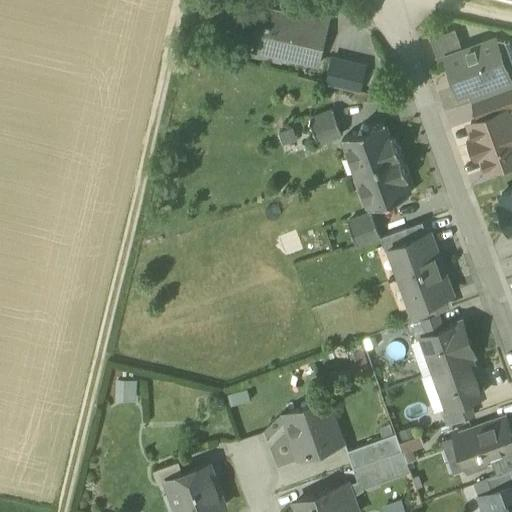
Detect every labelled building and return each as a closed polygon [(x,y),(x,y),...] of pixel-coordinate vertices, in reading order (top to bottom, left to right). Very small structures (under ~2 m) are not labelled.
[(304,8),(288,4),(286,13),(285,19),(301,23),(304,8)] [(301,23),(285,19),(286,13),(264,8),(260,26),(265,27),(259,55),(280,60),(281,53),(287,54),(287,55),(317,63),(325,28),(301,23)] [(329,14),(304,8),(301,23),(325,28),(329,14)] [(455,29),(430,38),(438,60),(446,57),(446,56),(462,50),(455,29)] [(462,50),(446,56),(446,57),(459,94),(469,90),(509,76),(495,38),(462,50)] [(511,74),(511,47),(510,41),(495,38),(509,76),(511,74)] [(327,82),(360,92),(367,68),(335,58),(327,82)] [(511,83),(509,76),(469,90),(474,102),(511,87),(511,83)] [(511,87),(474,102),(480,118),(504,109),(505,112),(511,109),(511,87)] [(334,108),(310,117),(319,141),(343,132),(334,108)] [(480,118),(471,122),(476,137),(470,139),(472,143),(468,144),(471,154),(475,152),(477,156),(482,154),(488,169),(500,164),(501,168),(510,165),(509,161),(511,159),(511,123),(510,124),(505,112),(504,109),(480,118)] [(369,127),(362,123),(359,131),(343,137),(356,172),(401,156),(393,134),(389,135),(384,121),(369,127)] [(401,156),(356,172),(369,208),(385,203),(392,206),(396,199),(410,193),(405,179),(409,177),(401,156)] [(511,189),(502,193),(507,208),(501,210),(507,225),(511,223),(511,189)] [(372,211),(348,220),(357,244),(381,235),(372,211)] [(422,220),(381,235),(386,249),(392,247),(391,246),(427,233),(422,220)] [(427,233),(391,246),(392,247),(403,276),(440,262),(434,245),(432,246),(428,235),(430,234),(429,232),(427,233)] [(440,262),(403,276),(413,306),(414,307),(450,295),(452,294),(451,292),(449,292),(445,282),(447,281),(440,262)] [(450,295),(414,307),(413,306),(408,308),(413,321),(437,312),(454,306),(450,295)] [(413,321),(412,322),(418,339),(424,336),(423,335),(442,328),(437,312),(413,321)] [(442,328),(423,335),(424,336),(436,371),(469,359),(468,354),(474,352),(470,342),(464,344),(456,323),(442,328)] [(469,359),(436,371),(448,405),(449,406),(467,400),(482,394),(469,359)] [(138,377),(118,378),(119,401),(139,400),(138,377)] [(326,399),(287,414),(303,457),(342,443),(326,399)] [(467,400),(449,406),(448,405),(442,407),(449,424),(472,416),(467,400)] [(511,436),(505,417),(455,435),(469,474),(493,465),(491,461),(511,453),(511,436)] [(396,434),(348,451),(353,467),(390,454),(402,450),(396,434)] [(402,450),(390,454),(396,473),(409,468),(402,450)] [(511,453),(491,461),(493,465),(497,475),(511,470),(511,469),(511,453)] [(390,454),(353,467),(360,486),(396,473),(390,454)] [(180,461),(155,471),(160,485),(168,482),(167,480),(185,473),(180,461)] [(185,473),(167,480),(168,482),(172,493),(179,490),(186,511),(210,511),(226,506),(211,464),(185,473)] [(497,475),(487,479),(492,492),(511,484),(511,472),(511,470),(497,475)] [(350,481),(297,502),(300,511),(351,511),(347,499),(355,496),(350,481)] [(511,511),(511,484),(492,492),(481,496),(486,511),(511,511)]
